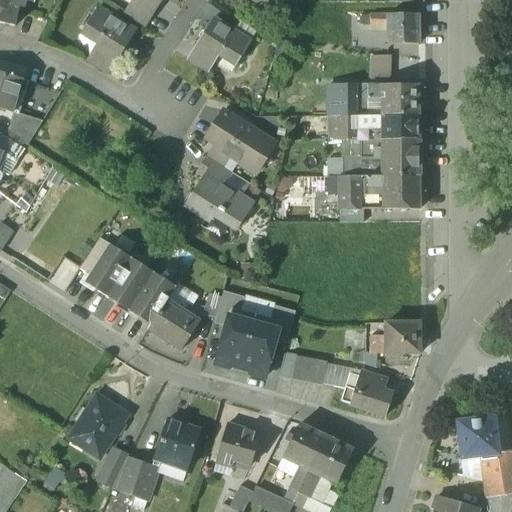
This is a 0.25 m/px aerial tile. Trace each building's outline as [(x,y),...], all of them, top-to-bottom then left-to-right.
[(0,0),(0,24),(14,27),(18,8),(24,9),(26,0),(0,0)] [(162,0),(131,0),(130,2),(152,16),(162,0)] [(152,16),(130,2),(124,13),(146,26),(152,16)] [(133,34),(95,11),(84,29),(100,39),(93,51),(113,65),(133,34)] [(416,15),(386,15),(386,16),(386,26),(386,45),(417,45),(416,15)] [(386,26),(386,16),(368,16),(368,27),(386,26)] [(249,44),(210,20),(192,48),(214,61),(220,50),(224,52),(224,51),(239,60),(249,44)] [(214,61),(192,48),(185,59),(207,72),(214,61)] [(113,65),(93,51),(86,61),(108,74),(113,65)] [(371,76),(392,76),(392,55),(371,55),(371,76)] [(24,82),(0,73),(0,111),(12,116),(24,82)] [(32,86),(26,109),(45,115),(51,92),(32,86)] [(382,86),(365,86),(365,101),(382,101),(382,86)] [(417,86),(382,86),(382,101),(382,116),(417,116),(417,86)] [(337,102),(337,87),(326,87),(326,102),(337,102)] [(354,117),(353,87),(337,87),(337,102),(338,117),(354,117)] [(326,102),(326,117),(327,117),(338,117),(337,102),(326,102)] [(41,123),(14,114),(6,138),(24,150),(41,123)] [(270,143),(223,114),(206,141),(214,146),(212,148),(234,162),(252,173),(270,143)] [(417,116),(382,116),(382,140),(417,140),(417,116)] [(338,117),(327,117),(328,140),(347,140),(354,140),(354,117),(338,117)] [(6,138),(0,134),(0,150),(3,152),(2,154),(16,163),(25,150),(24,150),(6,138)] [(382,140),(381,140),(382,177),(417,177),(417,140),(382,140)] [(212,148),(211,148),(205,158),(229,172),(234,162),(212,148)] [(16,163),(2,154),(0,158),(0,172),(1,173),(8,176),(16,163)] [(229,172),(205,158),(196,173),(219,188),(220,187),(229,172)] [(361,158),(340,158),(340,177),(358,177),(360,177),(361,177),(361,158)] [(219,188),(196,173),(195,174),(201,178),(190,196),(192,197),(186,207),(185,206),(183,208),(207,223),(214,211),(238,226),(250,206),(220,187),(219,188)] [(307,195),(326,194),(325,177),(306,178),(307,195)] [(358,189),(358,177),(340,177),(338,177),(338,210),(358,210),(358,189)] [(382,189),(382,177),(361,177),(360,177),(358,177),(358,189),(382,189)] [(417,177),(382,177),(382,189),(382,210),(417,210),(417,177)] [(12,234),(0,225),(0,252),(1,253),(12,234)] [(108,245),(100,239),(82,267),(91,273),(108,245)] [(91,273),(85,283),(106,297),(131,259),(108,245),(91,273)] [(131,259),(106,297),(128,312),(153,273),(131,259)] [(153,273),(128,312),(150,325),(165,302),(175,287),(153,273)] [(0,284),(0,309),(11,292),(0,284)] [(191,297),(175,287),(165,302),(181,312),(191,297)] [(245,299),(223,293),(221,300),(215,319),(214,325),(226,328),(231,310),(241,313),(245,299)] [(221,300),(209,296),(203,316),(215,319),(221,300)] [(181,312),(165,302),(150,325),(148,329),(182,351),(192,334),(186,330),(192,320),(181,312)] [(295,313),(275,307),(271,321),(280,324),(274,342),(287,346),(295,313)] [(241,313),(231,310),(226,328),(216,365),(240,372),(255,317),(241,313)] [(271,321),(255,317),(240,372),(265,378),(274,342),(280,324),(271,321)] [(419,323),(385,324),(385,354),(419,353),(419,323)] [(327,363),(284,354),(278,377),(322,386),(322,385),(326,365),(327,363)] [(360,372),(326,365),(322,385),(345,390),(349,375),(359,377),(360,372)] [(387,381),(360,372),(359,377),(349,375),(345,390),(341,402),(350,404),(349,406),(385,417),(393,394),(384,391),(387,381)] [(126,415),(97,396),(96,395),(95,396),(95,397),(72,433),(87,442),(83,449),(99,460),(127,417),(128,415),(126,414),(126,415)] [(482,417),(478,414),(471,415),(468,418),(469,421),(457,423),(462,459),(480,457),(498,455),(498,453),(493,419),(482,420),(482,417)] [(198,431),(169,420),(168,419),(154,459),(155,459),(161,461),(185,469),(187,470),(200,430),(198,430),(198,431)] [(325,438),(298,425),(293,437),(288,434),(284,441),(290,443),(283,457),(299,466),(309,470),(325,438)] [(238,434),(224,430),(215,463),(230,467),(232,461),(250,466),(258,435),(239,430),(238,434)] [(325,438),(309,470),(298,493),(309,498),(319,476),(336,484),(341,474),(347,477),(352,466),(347,463),(352,451),(325,438)] [(498,455),(480,457),(483,481),(511,478),(511,450),(498,453),(498,455)] [(128,458),(113,451),(98,484),(112,491),(112,490),(128,458)] [(480,457),(462,459),(464,478),(483,482),(483,481),(480,457)] [(151,466),(128,458),(112,490),(147,503),(158,469),(151,466)] [(161,461),(155,459),(154,459),(151,466),(158,469),(161,461)] [(299,466),(288,488),(298,493),(309,470),(299,466)] [(3,467),(0,471),(0,511),(6,511),(26,482),(3,467)] [(511,478),(483,481),(483,482),(485,499),(511,495),(511,478)] [(510,511),(511,504),(511,495),(485,499),(486,511),(510,511)] [(475,511),(477,509),(437,497),(433,510),(436,511),(435,511),(475,511)]
